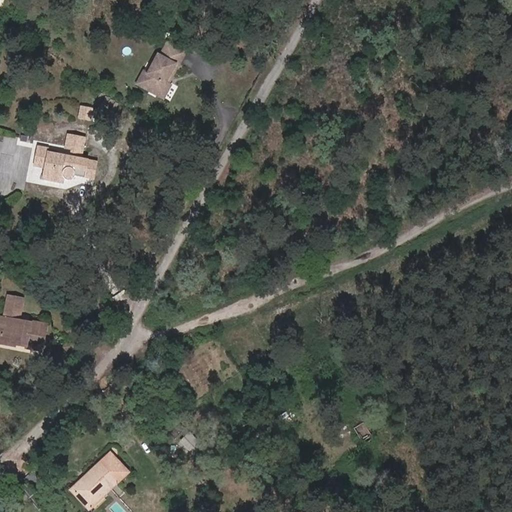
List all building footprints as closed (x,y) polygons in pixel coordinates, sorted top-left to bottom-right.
[(166,81),(176,64),(179,65),(187,52),(169,41),(161,55),(160,54),(149,73),(152,75),(145,87),(166,98),(173,85),(169,83),(166,81)] [(169,83),(179,65),(176,64),(166,81),(169,83)] [(145,87),(152,75),(149,73),(148,72),(141,84),(145,87)] [(73,178),(74,178),(74,177),(75,177),(75,176),(76,175),(76,174),(76,173),(76,172),(75,171),(86,173),(85,178),(94,180),(98,161),(81,159),(85,139),(68,136),(66,148),(73,149),(72,153),(71,158),(47,154),(45,169),(43,177),(42,182),(42,183),(64,187),(65,180),(66,179),(67,179),(68,180),(69,180),(70,180),(71,180),(72,179),(73,179),(73,178)] [(34,167),(45,169),(47,154),(71,158),(72,153),(38,147),(34,167)] [(0,318),(0,340),(42,349),(46,326),(19,322),(23,299),(9,296),(4,319),(0,318)] [(89,509),(104,496),(119,482),(128,473),(115,458),(111,454),(101,463),(103,466),(85,483),(82,480),(71,490),(89,509)] [(103,466),(101,463),(82,480),(85,483),(103,466)] [(94,511),(107,500),(104,496),(89,509),(91,511),(94,511)]
